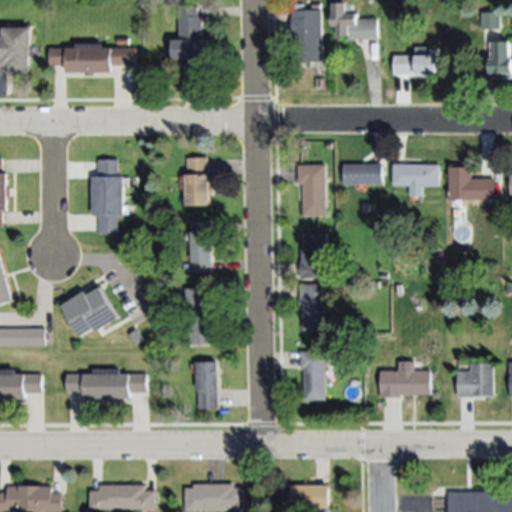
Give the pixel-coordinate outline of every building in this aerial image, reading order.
[(378,39),(349,41),(349,35),(340,35),(339,27),(334,27),(333,13),(336,13),(335,0),(352,0),(353,12),(359,11),(359,20),(377,19),(378,39)] [(323,62),(294,62),(293,10),(312,10),(311,4),(322,4),(323,62)] [(182,7),(199,7),(199,15),(204,15),(204,39),(211,39),(211,58),(203,58),(203,75),(184,75),(184,59),(175,59),(175,39),(182,39),(182,7)] [(501,28),(483,29),(483,13),(501,12),(501,28)] [(32,28),(32,74),(0,74),(0,39),(5,39),(5,28),(32,28)] [(511,43),(510,58),(511,58),(511,78),(490,77),(491,57),(492,57),(493,42),(511,43)] [(137,65),(114,65),(114,72),(94,72),(94,76),(87,76),(87,72),(67,72),(67,66),(52,66),(52,49),(76,49),(76,43),(104,43),(104,47),(137,47),(137,65)] [(394,56),(416,55),(416,47),(431,47),(432,55),(438,54),(439,74),(395,75),(394,56)] [(190,207),(189,175),(190,175),(189,158),(209,157),(210,174),(211,174),(213,206),(190,207)] [(95,177),(101,177),(101,160),(120,160),(120,176),(125,176),(125,216),(119,216),(119,233),(101,233),(101,216),(95,216),(95,177)] [(345,164),(383,165),(383,185),(345,185),(345,164)] [(394,164),(441,164),(440,186),(424,186),(424,193),(410,193),(410,186),(393,186),(394,164)] [(327,165),(328,215),(305,216),(304,184),(300,185),(299,166),(327,165)] [(496,198),(451,198),(451,168),(472,168),(472,179),(496,179),(496,198)] [(194,232),(193,232),(193,222),(214,222),(213,272),(193,272),(194,232)] [(327,233),(329,277),(302,278),(302,249),(306,249),(305,234),(327,233)] [(0,252),(15,300),(0,304),(0,252)] [(326,285),(327,329),(304,330),(304,304),(302,304),(302,285),(326,285)] [(403,285),(403,293),(395,294),(395,285),(403,285)] [(102,288),(119,317),(97,330),(96,328),(81,336),(64,306),(87,292),(89,295),(102,288)] [(190,345),(187,289),(215,288),(217,336),(214,336),(215,344),(190,345)] [(0,329),(46,329),(46,345),(0,345),(0,329)] [(137,343),(130,335),(137,330),(144,338),(137,343)] [(327,400),(305,400),(305,370),(301,370),(301,352),(327,352),(327,400)] [(198,363),(219,362),(220,389),(218,389),(218,408),(199,409),(198,390),(199,391),(198,363)] [(431,394),(402,394),(402,397),(382,397),(382,372),(400,372),(400,362),(416,362),(416,371),(432,372),(431,394)] [(494,364),(494,393),(486,393),(486,396),(460,396),(459,372),(472,372),(472,364),(494,364)] [(131,398),(85,398),(85,392),(69,392),(69,374),(95,374),(95,369),(121,369),(121,374),(148,374),(148,392),(131,392),(131,398)] [(26,399),(0,399),(0,370),(15,370),(15,374),(42,374),(42,392),(26,392),(26,399)] [(186,511),(186,489),(194,489),(194,484),(235,484),(235,488),(244,488),(244,511),(186,511)] [(144,485),(144,491),(155,491),(155,510),(142,510),(142,511),(131,511),(131,509),(116,509),(116,511),(104,511),(104,509),(91,509),(91,491),(101,491),(101,485),(144,485)] [(293,485),(329,485),(330,508),(293,508),(293,485)] [(62,511),(0,511),(0,493),(8,493),(8,487),(51,487),(51,494),(62,494),(62,511)] [(511,511),(511,493),(446,494),(446,511),(511,511)]
